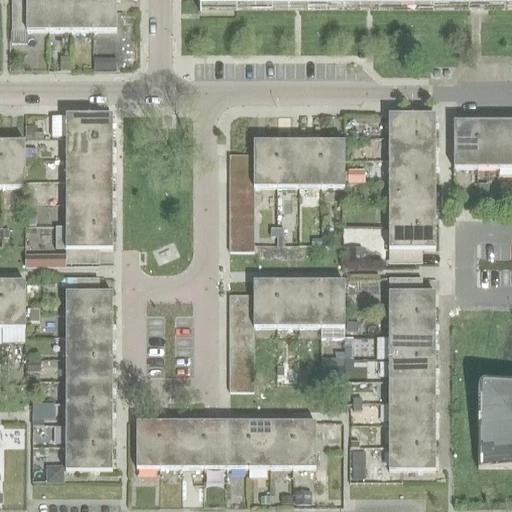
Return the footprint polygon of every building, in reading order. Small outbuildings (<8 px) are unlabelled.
[(26,0),(26,1),(26,34),(49,34),(49,0),(26,0)] [(71,34),(71,0),(49,0),(49,34),(71,34)] [(93,34),(93,0),(71,0),(71,34),(93,34)] [(116,34),(116,0),(93,0),(93,34),(116,34)] [(511,0),(200,0),(200,14),(225,14),(297,14),(369,14),(476,14),(511,13),(511,0)] [(70,74),(70,60),(61,60),(61,74),(70,74)] [(106,62),(106,73),(117,73),(117,62),(106,62)] [(66,138),(66,141),(112,141),(112,118),(66,118),(66,120),(56,120),(57,138),(66,138)] [(435,141),(435,118),(388,118),(388,141),(435,141)] [(498,171),(511,171),(511,124),(498,125),(498,171)] [(476,125),(453,125),(453,171),(476,171),(476,125)] [(476,171),(498,171),(498,125),(476,125),(476,171)] [(25,141),(44,141),(44,136),(35,136),(35,129),(25,129),(25,141)] [(112,141),(66,141),(66,163),(112,163),(112,141)] [(388,141),(388,163),(435,163),(435,141),(388,141)] [(2,191),(25,191),(25,145),(2,145),(2,191)] [(254,171),(254,183),(254,191),(276,191),(277,145),(253,145),(253,158),(254,158),(254,171)] [(299,145),(277,145),(276,191),(299,191),(299,145)] [(321,191),(321,145),(299,145),(299,191),(321,191)] [(321,191),(344,191),(344,145),(321,145),(321,191)] [(229,171),(254,171),(254,158),(253,158),(229,158),(229,171)] [(112,163),(66,163),(66,185),(112,185),(112,163)] [(388,163),(388,186),(435,186),(435,163),(388,163)] [(229,183),(254,183),(254,171),(229,171),(229,183)] [(348,174),(348,184),(364,184),(364,174),(348,174)] [(254,183),(229,183),(229,195),(254,195),(254,191),(254,183)] [(112,185),(66,185),(66,207),(112,207),(112,185)] [(388,186),(388,208),(435,208),(435,186),(388,186)] [(254,195),(229,195),(229,207),(254,207),(254,195)] [(489,206),(489,198),(479,198),(479,206),(489,206)] [(112,207),(66,207),(66,230),(112,230),(112,207)] [(254,207),(229,207),(229,219),(254,219),(254,207)] [(388,208),(388,231),(435,231),(435,208),(388,208)] [(254,219),(229,219),(229,231),(254,231),(254,219)] [(66,230),(66,253),(112,252),(112,230),(66,230)] [(254,231),(229,231),(229,243),(254,243),(254,231)] [(388,253),(422,253),(435,253),(435,231),(388,231),(388,253)] [(254,243),(229,243),(229,255),(254,255),(254,243)] [(362,256),(348,256),(349,268),(362,267),(362,256)] [(41,257),(41,270),(65,270),(65,267),(66,257),(41,257)] [(25,285),(2,285),(2,331),(25,331),(25,285)] [(276,285),(253,285),(253,299),(254,299),(254,311),(254,323),(254,331),(276,331),(276,285)] [(299,285),(276,285),(276,331),(299,331),(299,285)] [(299,285),(299,331),(321,331),(321,285),(299,285)] [(343,285),(321,285),(321,331),(344,331),(344,285),(343,285)] [(112,296),(99,296),(66,296),(66,318),(112,318),(112,296)] [(435,296),(422,296),(388,296),(388,318),(435,318),(435,296)] [(229,311),(254,311),(254,299),(253,299),(229,298),(229,311)] [(229,323),(254,323),(254,311),(229,311),(229,323)] [(112,340),(112,318),(66,318),(65,340),(112,340)] [(435,318),(388,318),(388,341),(435,341),(435,318)] [(254,335),(254,331),(254,323),(229,323),(229,335),(254,335)] [(357,325),(346,324),(346,334),(357,334),(357,325)] [(477,335),(478,452),(479,455),(480,457),(482,459),(485,460),(488,460),(511,460),(511,325),(486,325),(483,326),(481,328),(479,330),(478,332),(477,335)] [(229,347),(254,347),(254,335),(229,335),(229,347)] [(112,362),(112,340),(65,340),(65,362),(112,362)] [(435,341),(388,341),(388,363),(435,363),(435,341)] [(229,359),(254,359),(254,347),(229,347),(229,359)] [(344,361),(352,361),(352,351),(344,351),(344,354),(344,361)] [(229,371),(253,371),(254,359),(229,359),(229,371)] [(335,361),(335,370),(344,370),(344,361),(335,361)] [(112,384),(112,362),(65,362),(65,384),(112,384)] [(344,362),(344,374),(353,374),(353,362),(344,362)] [(435,363),(388,363),(388,385),(435,385),(435,363)] [(40,374),(40,365),(27,365),(27,374),(40,374)] [(321,370),(321,388),(344,388),(344,386),(344,370),(335,370),(321,370)] [(229,383),(253,383),(253,371),(229,371),(229,383)] [(253,387),(253,383),(229,383),(229,395),(253,395),(253,387)] [(112,407),(112,384),(65,384),(65,407),(112,407)] [(435,385),(388,385),(388,407),(435,407),(435,385)] [(43,422),(43,406),(32,406),(32,413),(32,429),(43,429),(43,422)] [(112,429),(112,407),(65,407),(65,429),(112,429)] [(435,407),(388,407),(388,429),(435,429),(435,407)] [(159,425),(136,425),(136,472),(159,472),(159,425)] [(181,472),(181,425),(159,425),(159,472),(181,472)] [(203,472),(203,425),(181,425),(181,472),(203,472)] [(225,425),(203,425),(203,472),(225,472),(225,425)] [(248,425),(225,425),(225,472),(248,472),(248,425)] [(271,425),(248,425),(248,472),(271,472),(271,425)] [(293,425),(271,425),(271,472),(293,472),(293,425)] [(293,472),(316,472),(316,425),(293,425),(293,472)] [(112,451),(112,429),(65,429),(65,451),(112,451)] [(435,429),(388,429),(388,451),(435,451),(435,429)] [(65,474),(112,474),(112,451),(65,451),(65,474)] [(435,451),(388,451),(388,474),(435,474),(435,451)] [(352,454),(352,466),(365,466),(365,454),(352,454)] [(62,474),(47,475),(48,485),(62,485),(62,474)] [(296,495),(296,509),(310,509),(310,495),(296,495)] [(282,499),(282,508),(291,508),(292,499),(282,499)] [(270,508),(270,500),(260,500),(260,508),(270,508)]
